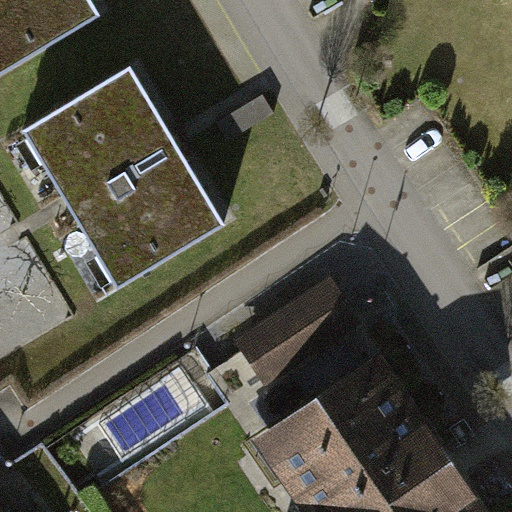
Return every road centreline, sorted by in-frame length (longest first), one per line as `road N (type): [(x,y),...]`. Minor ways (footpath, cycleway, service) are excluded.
road 1 (track): [(388,192),(28,426),(0,418)]
road 2 (residential): [(271,0),(511,376)]
